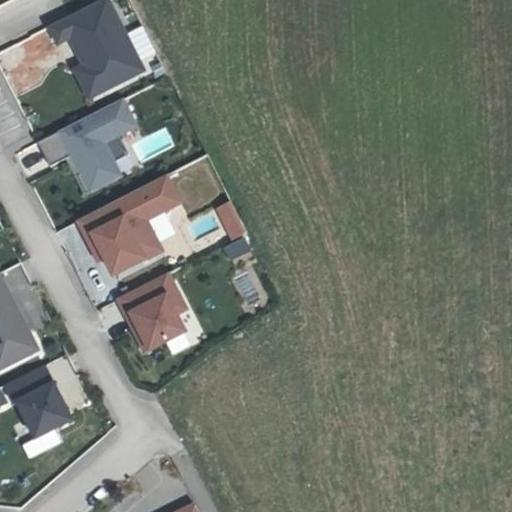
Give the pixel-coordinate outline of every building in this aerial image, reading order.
[(71,37),(86,66),(86,67),(91,64),(104,91),(144,70),(108,0),(102,0),(77,13),(86,29),(71,36),(71,37)] [(77,13),(51,26),(59,43),(71,37),(71,36),(86,29),(77,13)] [(77,70),(91,97),(104,91),(91,64),(86,67),(86,66),(77,70)] [(123,100),(39,143),(51,167),(74,155),(83,173),(78,176),(87,194),(121,176),(104,143),(136,127),(123,100)] [(168,176),(79,221),(93,248),(99,245),(115,277),(163,252),(148,221),(182,203),(168,176)] [(213,208),(231,240),(246,231),(228,200),(213,208)] [(229,258),(250,249),(245,236),(223,245),(229,258)] [(168,274),(119,299),(146,353),(185,333),(176,315),(186,310),(168,274)] [(0,275),(0,368),(38,350),(0,275)] [(46,365),(6,386),(16,405),(20,403),(38,439),(74,420),(46,365)] [(199,511),(195,501),(169,511),(199,511)]
